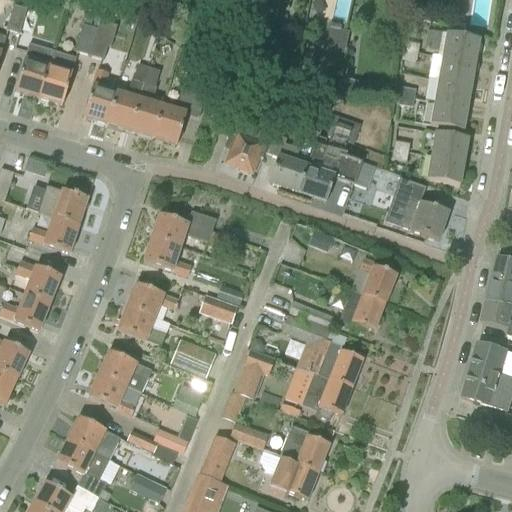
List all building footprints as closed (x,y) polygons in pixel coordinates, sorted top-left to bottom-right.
[(5,33),(18,37),(26,12),(12,8),(5,33)] [(101,22),(99,22),(96,32),(88,59),(103,62),(106,50),(127,55),(131,40),(124,38),(123,39),(110,35),(113,28),(100,24),(101,22)] [(88,59),(96,32),(87,29),(83,28),(74,55),(88,59)] [(326,30),(321,53),(343,57),(348,35),(326,30)] [(474,65),(478,43),(445,37),(425,34),(422,53),(442,56),(441,59),(474,65)] [(403,53),(418,55),(419,47),(404,45),(403,53)] [(51,55),(38,51),(28,47),(14,94),(37,101),(51,55)] [(416,65),(418,55),(403,53),(401,62),(416,65)] [(75,62),(51,55),(37,101),(61,108),(75,62)] [(470,88),(474,65),(441,59),(437,82),(470,88)] [(129,134),(149,71),(136,68),(132,84),(130,83),(125,100),(115,97),(106,127),(129,134)] [(149,71),(129,134),(152,141),(161,110),(151,107),(155,90),(154,90),(159,74),(149,71)] [(96,73),(82,120),(106,127),(115,97),(102,93),(107,76),(96,73)] [(292,80),(280,77),(278,89),(290,91),(292,80)] [(470,88),(437,82),(437,83),(427,81),(424,100),(434,101),(433,105),(466,110),(470,88)] [(377,98),(377,87),(359,86),(346,82),(343,93),(357,98),(377,98)] [(181,87),(178,99),(174,114),(161,110),(152,141),(176,148),(185,117),(198,120),(205,94),(181,87)] [(307,90),(296,87),(294,97),(305,99),(307,90)] [(399,98),(413,101),(415,93),(400,90),(399,98)] [(412,110),(413,101),(399,98),(397,107),(412,110)] [(462,134),(466,110),(433,105),(429,128),(462,134)] [(256,119),(250,132),(234,125),(223,151),(224,151),(225,148),(231,151),(225,166),(250,176),(256,160),(262,163),(271,140),(276,126),(256,119)] [(353,150),(358,126),(336,122),(331,145),(353,150)] [(463,166),(467,142),(434,136),(424,135),(420,155),(430,156),(430,160),(463,166)] [(296,195),(305,171),(293,166),(297,153),(283,148),(285,143),(272,139),(265,157),(276,161),(267,185),(296,195)] [(393,152),(407,155),(409,146),(394,144),(393,152)] [(353,188),(360,167),(338,159),(335,167),(321,162),(325,151),(313,147),(310,158),(305,171),(296,195),(325,205),(333,181),(353,188)] [(407,155),(393,152),(391,161),(406,164),(407,155)] [(458,189),(463,166),(430,160),(426,182),(458,189)] [(23,174),(30,177),(34,164),(27,162),(23,174)] [(373,171),(360,167),(353,188),(366,193),(373,171)] [(0,203),(4,205),(13,176),(0,172),(0,203)] [(447,215),(420,207),(425,191),(399,182),(383,225),(437,244),(447,215)] [(36,216),(51,221),(77,230),(86,202),(45,189),(36,216)] [(158,218),(150,242),(179,251),(184,238),(207,246),(211,235),(215,223),(190,215),(186,227),(158,218)] [(27,243),(68,257),(77,230),(51,221),(46,236),(31,231),(27,243)] [(327,256),(332,242),(312,235),(307,248),(327,256)] [(150,242),(142,265),(187,281),(190,271),(174,265),(179,251),(150,242)] [(511,265),(497,261),(492,282),(511,287),(511,265)] [(361,298),(384,307),(395,279),(373,270),(374,267),(363,263),(359,272),(370,277),(361,298)] [(24,298),(49,307),(59,280),(34,270),(34,271),(19,266),(15,278),(29,283),(24,298)] [(511,287),(492,282),(487,305),(511,310),(511,287)] [(178,305),(134,288),(125,311),(153,322),(159,308),(174,314),(178,305)] [(219,288),(214,301),(238,310),(242,297),(219,288)] [(350,326),(372,335),(384,307),(361,298),(361,299),(350,294),(338,325),(349,330),(350,326)] [(13,325),(38,334),(49,307),(24,298),(18,313),(4,307),(0,316),(0,319),(14,325),(13,325)] [(230,327),(236,312),(204,300),(198,316),(230,327)] [(511,310),(487,305),(481,327),(509,334),(507,341),(511,342),(511,310)] [(332,321),(292,306),(287,317),(328,333),(332,321)] [(153,322),(125,311),(116,333),(160,351),(164,341),(169,327),(154,321),(153,322)] [(280,336),(321,352),(327,334),(286,319),(280,336)] [(261,358),(264,351),(260,344),(252,341),(248,353),(261,358)] [(0,376),(15,384),(28,357),(3,345),(3,346),(0,344),(0,376)] [(511,357),(506,355),(507,354),(478,345),(470,370),(511,382),(511,357)] [(212,360),(194,352),(179,346),(170,366),(204,380),(212,360)] [(350,392),(361,364),(339,355),(340,351),(329,346),(325,357),(316,378),(316,379),(350,392)] [(258,385),(260,379),(265,381),(271,364),(245,354),(236,376),(258,385)] [(150,374),(107,355),(97,378),(139,397),(146,383),(150,374)] [(511,398),(511,382),(470,370),(461,401),(507,415),(511,398)] [(0,408),(3,410),(15,384),(0,376),(0,408)] [(316,378),(312,377),(300,408),(316,414),(317,411),(339,419),(350,392),(316,379),(316,378)] [(119,404),(125,391),(139,397),(97,378),(87,400),(130,420),(134,411),(119,404)] [(200,406),(203,398),(180,388),(171,409),(194,419),(200,406)] [(299,413),(281,407),(279,414),(296,420),(299,413)] [(511,419),(505,418),(501,433),(511,435),(511,419)] [(187,446),(195,423),(184,419),(176,441),(157,433),(151,445),(156,448),(158,449),(159,448),(182,457),(187,446)] [(66,443),(107,464),(118,442),(77,421),(66,443)] [(267,438),(233,426),(228,441),(262,453),(267,438)] [(317,476),(328,448),(305,439),(307,435),(296,431),(295,432),(290,430),(278,459),(277,461),(278,461),(317,476)] [(219,486),(234,448),(213,440),(199,479),(219,486)] [(107,464),(66,443),(55,465),(82,478),(76,490),(97,501),(105,486),(98,482),(107,464)] [(156,448),(152,456),(151,459),(169,468),(171,469),(176,457),(158,449),(156,448)] [(264,477),(271,479),(266,493),(282,499),(284,495),(306,504),(317,476),(278,461),(277,461),(278,459),(263,454),(258,465),(264,477)] [(136,477),(128,492),(158,507),(165,491),(160,488),(136,477)] [(219,486),(199,479),(197,478),(185,508),(195,511),(209,511),(220,487),(219,486)] [(44,486),(32,507),(40,511),(63,511),(66,509),(71,511),(83,511),(84,510),(87,511),(91,511),(97,501),(76,490),(70,500),(44,486)]
